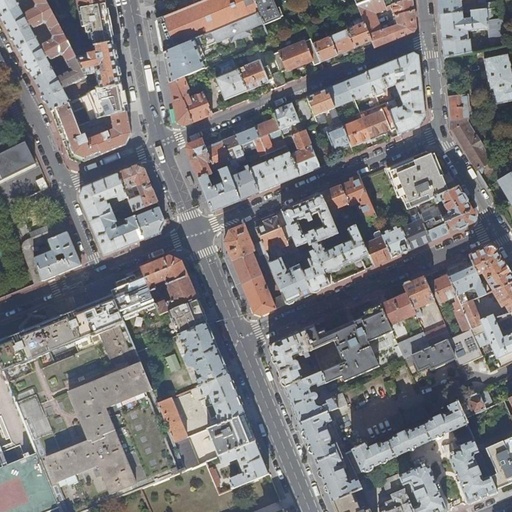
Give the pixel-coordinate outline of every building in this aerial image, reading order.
[(0,0),(0,12),(2,17),(21,8),(17,0),(33,0),(34,0),(35,0),(0,0)] [(11,33),(19,49),(38,39),(41,38),(40,35),(37,37),(32,27),(34,26),(36,29),(37,29),(46,25),(49,25),(52,32),(62,27),(55,14),(47,0),(35,0),(38,6),(37,9),(29,13),(28,15),(30,18),(28,20),(21,8),(2,17),(11,33)] [(47,0),(55,14),(62,13),(55,0),(47,0)] [(106,0),(79,0),(81,9),(107,4),(106,0)] [(164,52),(182,44),(206,35),(246,18),(259,12),(254,0),(206,0),(196,4),(157,19),(161,36),(164,52)] [(254,0),(259,12),(263,23),(264,25),(282,18),(274,0),(254,0)] [(375,48),(395,40),(413,33),(416,29),(415,15),(413,0),(406,0),(393,4),(386,7),(383,0),(372,0),(358,6),(362,18),(372,42),(375,48)] [(487,10),(486,3),(462,6),(462,2),(462,0),(437,0),(438,2),(439,16),(463,13),(471,12),(487,10)] [(489,6),(490,10),(501,8),(500,2),(492,2),(492,6),(489,6)] [(111,24),(107,4),(81,9),(85,28),(90,27),(91,34),(94,33),(96,47),(115,43),(111,24)] [(490,50),(506,47),(501,8),(490,10),(487,10),(471,12),(471,19),(463,20),(463,13),(439,16),(441,34),(444,59),(472,54),(471,41),(469,41),(468,33),(489,30),(490,50)] [(182,44),(164,52),(166,65),(170,84),(188,77),(193,75),(199,72),(206,69),(203,62),(222,54),(217,43),(233,36),(235,41),(247,36),(245,31),(263,23),(259,12),(246,18),(206,35),(182,44)] [(363,45),(372,42),(362,18),(354,22),(356,26),(350,29),(347,22),(348,21),(344,12),(341,13),(342,18),(345,25),(355,49),(363,45)] [(60,17),(62,22),(70,18),(67,13),(60,17)] [(330,37),(338,55),(348,52),(355,49),(345,25),(336,28),(338,34),(333,36),(330,30),(328,31),(330,37)] [(27,64),(36,80),(55,71),(58,69),(57,67),(54,69),(48,59),(50,58),(52,61),(54,61),(62,57),(65,57),(69,63),(78,58),(75,52),(62,27),(52,32),(55,38),(54,41),(46,45),(45,47),(47,50),(45,52),(38,39),(19,49),(27,64)] [(330,59),(338,55),(330,37),(314,44),(321,62),(330,59)] [(321,62),(314,44),(312,39),(273,55),(280,72),(281,72),(286,70),(287,72),(288,72),(301,67),(313,61),(315,65),(321,62)] [(78,58),(87,76),(97,74),(101,91),(123,86),(119,65),(115,43),(96,47),(98,54),(90,56),(91,57),(82,59),(81,50),(75,52),(78,58)] [(419,57),(415,53),(388,64),(367,73),(374,92),(376,97),(385,93),(384,91),(396,85),(401,97),(412,93),(423,91),(421,72),(419,57)] [(511,69),(509,55),(485,60),(491,91),(494,90),(497,105),(511,101),(511,69)] [(224,69),(236,64),(234,57),(222,63),(224,69)] [(53,113),(56,111),(71,104),(76,101),(81,99),(79,95),(73,98),(74,99),(72,99),(71,101),(65,90),(89,78),(87,76),(78,58),(69,63),(73,72),(59,80),(55,71),(36,80),(45,97),(53,113)] [(286,85),(281,72),(280,72),(272,75),(268,66),(264,68),(261,60),(238,69),(247,91),(263,85),(269,83),(270,82),(269,81),(273,79),(277,88),(286,85)] [(230,98),(247,91),(238,69),(216,78),(226,100),(230,98)] [(356,77),(347,81),(355,100),(374,92),(367,73),(356,77)] [(213,114),(205,93),(190,99),(188,93),(190,92),(189,90),(188,86),(191,85),(188,77),(170,84),(174,104),(177,123),(184,126),(202,119),(213,114)] [(337,85),(327,89),(335,108),(352,101),(353,104),(356,103),(355,100),(347,81),(337,85)] [(126,101),(123,86),(101,91),(105,109),(127,104),(126,101)] [(329,111),(334,124),(341,122),(335,108),(327,89),(317,93),(308,97),(319,124),(326,121),(323,113),(329,111)] [(424,103),(423,91),(412,93),(401,97),(404,105),(403,107),(398,109),(395,99),(385,103),(399,136),(411,131),(419,127),(426,117),(424,103)] [(467,96),(448,98),(452,131),(479,175),(483,173),(483,170),(482,167),(491,162),(468,122),(467,118),(470,118),(467,96)] [(79,107),(76,101),(71,104),(73,109),(79,107)] [(273,111),(276,118),(281,130),(286,127),(288,132),(283,134),(284,139),(303,131),(299,122),(300,122),(292,103),(273,111)] [(131,127),(128,114),(103,118),(103,123),(106,122),(107,125),(114,124),(115,130),(90,141),(87,133),(92,131),(91,128),(89,124),(80,128),(77,120),(73,109),(71,104),(56,111),(74,157),(86,162),(126,146),(132,135),(131,127)] [(382,135),(391,131),(382,110),(368,116),(366,111),(360,114),(362,119),(371,140),(382,135)] [(89,116),(77,120),(80,128),(89,124),(92,123),(89,116)] [(91,128),(103,123),(103,118),(101,119),(92,123),(89,124),(91,128)] [(265,122),(256,126),(267,154),(283,147),(287,146),(287,145),(285,140),(272,145),(272,144),(271,144),(269,139),(269,137),(268,135),(281,130),(276,118),(265,122)] [(361,144),(371,140),(362,119),(343,127),(350,145),(351,148),(361,144)] [(344,148),(350,145),(343,127),(341,122),(334,124),(332,125),(334,130),(327,133),(333,146),(328,147),(334,162),(342,159),(338,150),(344,148)] [(236,134),(236,136),(243,153),(256,147),(260,157),(267,154),(256,126),(246,130),(236,134)] [(303,131),(284,139),(285,140),(287,145),(295,142),(299,151),(291,154),(299,176),(317,169),(321,168),(306,130),(303,131)] [(229,139),(222,141),(230,161),(232,166),(237,164),(235,159),(237,158),(244,155),(243,153),(236,136),(229,139)] [(0,185),(5,183),(4,181),(37,165),(24,138),(19,137),(0,145),(0,185)] [(194,165),(200,179),(211,174),(207,163),(211,161),(206,148),(203,140),(191,144),(188,152),(194,165)] [(214,145),(206,148),(211,161),(214,167),(230,161),(222,141),(214,145)] [(278,185),(299,176),(291,154),(287,146),(283,147),(286,154),(252,168),(250,161),(247,162),(248,165),(259,193),(278,185)] [(416,206),(434,198),(446,192),(436,168),(430,155),(393,171),(390,172),(402,200),(403,199),(407,209),(416,206)] [(251,196),(259,193),(248,165),(245,167),(247,170),(238,174),(236,168),(240,167),(238,163),(237,164),(232,166),(228,168),(241,200),(251,196)] [(146,208),(159,203),(152,187),(145,170),(139,167),(119,175),(125,190),(138,185),(143,197),(130,203),(132,206),(134,212),(135,213),(146,208)] [(205,194),(209,203),(221,208),(227,206),(241,200),(228,168),(211,174),(200,179),(205,194)] [(511,172),(498,182),(511,205),(511,172)] [(118,198),(123,210),(132,206),(130,203),(125,190),(119,175),(85,189),(81,197),(86,210),(91,223),(114,213),(111,205),(109,206),(108,202),(118,198)] [(41,189),(47,186),(42,177),(36,181),(41,189)] [(351,183),(342,186),(349,203),(350,206),(359,202),(361,206),(359,207),(358,209),(360,214),(364,215),(367,222),(377,218),(361,179),(351,183)] [(125,190),(130,203),(143,197),(138,185),(125,190)] [(332,190),(322,194),(329,211),(349,203),(342,186),(332,190)] [(447,216),(443,218),(450,233),(462,227),(472,223),(474,215),(465,199),(457,187),(446,192),(434,198),(437,203),(442,201),(446,210),(447,211),(447,216)] [(322,194),(300,203),(282,210),(291,230),(294,237),(298,247),(309,243),(310,246),(314,245),(338,235),(339,234),(329,211),(322,194)] [(438,207),(437,203),(434,198),(416,206),(420,215),(422,220),(423,223),(442,215),(441,214),(438,207)] [(161,209),(159,203),(146,208),(148,214),(161,209)] [(122,216),(134,212),(132,206),(123,210),(120,211),(122,216)] [(163,214),(161,209),(148,214),(137,218),(136,217),(127,221),(129,225),(119,229),(116,223),(118,222),(114,213),(91,223),(105,256),(125,248),(161,234),(166,222),(163,214)] [(411,218),(413,224),(422,220),(420,215),(411,218)] [(442,215),(423,223),(431,241),(441,237),(450,233),(443,218),(442,215)] [(257,229),(263,241),(266,250),(286,242),(291,254),(295,253),(300,251),(298,247),(294,237),(287,240),(284,233),(277,217),(268,220),(265,222),(266,225),(257,229)] [(39,245),(51,240),(68,233),(62,220),(31,234),(33,238),(36,246),(39,245)] [(413,224),(402,229),(411,250),(421,245),(431,241),(423,223),(422,220),(413,224)] [(229,251),(233,261),(253,252),(258,250),(260,256),(268,253),(266,250),(263,241),(253,245),(245,226),(239,228),(231,231),(226,243),(229,251)] [(314,245),(315,248),(326,274),(342,267),(362,259),(366,269),(373,266),(365,246),(357,226),(349,230),(354,241),(326,253),(323,246),(339,239),(338,235),(314,245)] [(381,233),(383,237),(390,252),(398,249),(399,252),(400,255),(402,254),(411,250),(402,229),(401,226),(389,232),(388,230),(381,233)] [(291,230),(284,233),(287,240),(294,237),(291,230)] [(59,275),(82,266),(69,233),(68,233),(51,240),(54,251),(36,258),(44,281),(59,275)] [(383,237),(365,246),(373,266),(383,262),(392,258),(391,255),(390,252),(383,237)] [(33,247),(36,246),(33,238),(28,240),(26,241),(25,243),(23,247),(24,250),(36,284),(44,281),(36,258),(34,252),(33,247)] [(310,270),(304,272),(312,293),(324,288),(331,285),(326,274),(315,248),(311,250),(312,252),(311,252),(313,258),(309,260),(312,267),(316,268),(316,269),(315,271),(314,271),(311,272),(310,270)] [(470,257),(473,263),(478,275),(483,273),(485,275),(485,276),(494,291),(511,283),(511,276),(505,266),(497,251),(489,249),(481,252),(470,257)] [(303,260),(300,251),(295,253),(296,256),(299,262),(303,260)] [(237,270),(243,285),(263,275),(253,252),(233,261),(237,270)] [(272,263),(268,253),(260,256),(267,274),(273,271),(270,264),(272,263)] [(291,254),(272,263),(270,264),(273,271),(287,304),(300,299),(312,293),(304,272),(300,264),(291,268),(294,274),(287,277),(286,278),(285,277),(284,275),(286,274),(287,273),(287,272),(283,261),(296,256),(295,253),(291,254)] [(144,276),(153,299),(158,297),(156,293),(158,293),(155,285),(166,280),(168,285),(188,276),(182,262),(170,257),(153,264),(141,269),(144,276)] [(462,267),(448,273),(457,296),(473,289),(477,290),(480,298),(487,294),(482,283),(478,275),(473,263),(462,267)] [(262,315),(287,304),(273,271),(267,274),(277,297),(272,299),(263,275),(243,285),(248,297),(255,313),(262,315)] [(438,280),(433,282),(442,303),(455,297),(457,302),(454,304),(456,309),(454,310),(464,332),(472,329),(461,306),(457,296),(448,273),(440,277),(440,279),(438,280)] [(123,319),(156,305),(153,299),(144,276),(137,278),(136,275),(134,276),(135,279),(128,282),(127,279),(125,280),(127,283),(119,286),(118,283),(116,284),(117,286),(111,289),(123,319)] [(160,315),(170,311),(198,300),(193,287),(188,276),(168,285),(170,289),(169,289),(174,301),(166,304),(165,301),(160,303),(158,297),(153,299),(156,305),(160,315)] [(404,286),(407,293),(418,318),(423,317),(419,308),(436,301),(425,277),(415,281),(404,286)] [(84,511),(112,501),(179,473),(147,392),(153,390),(143,365),(128,371),(125,362),(139,356),(123,319),(111,289),(117,286),(116,284),(115,279),(86,291),(92,305),(77,311),(71,313),(65,299),(52,305),(44,308),(50,322),(22,333),(0,342),(0,361),(60,511),(84,511)] [(484,282),(482,283),(487,294),(491,293),(488,286),(485,284),(484,282)] [(511,283),(494,291),(493,292),(503,307),(505,307),(506,307),(511,314),(511,312),(511,283)] [(394,299),(381,305),(390,326),(414,316),(415,320),(418,318),(407,293),(394,299)] [(175,319),(181,335),(208,324),(203,312),(198,300),(170,311),(173,319),(175,319)] [(474,300),(461,306),(472,329),(484,325),(482,321),(479,314),(480,313),(474,300)] [(315,325),(306,329),(314,351),(335,342),(344,363),(322,373),(327,384),(344,377),(346,382),(381,366),(370,343),(393,332),(390,326),(381,305),(365,312),(366,316),(347,325),(327,334),(325,330),(317,333),(315,325)] [(511,312),(511,314),(499,317),(501,321),(511,316),(511,333),(503,338),(494,316),(482,321),(484,325),(472,329),(484,357),(487,363),(488,362),(489,363),(511,352),(511,312)] [(195,375),(200,387),(229,375),(218,349),(208,324),(181,335),(179,336),(183,345),(185,344),(189,352),(195,368),(198,374),(195,375)] [(446,324),(425,333),(431,347),(447,340),(452,338),(446,324)] [(279,374),(286,389),(322,373),(320,368),(309,373),(307,377),(304,375),(298,362),(297,362),(295,357),(300,356),(301,356),(314,351),(306,329),(303,331),(296,334),(273,344),(270,351),(279,374)] [(460,368),(484,357),(472,329),(464,332),(452,338),(447,340),(456,359),(460,368)] [(405,359),(412,355),(431,347),(425,333),(399,345),(399,346),(405,359)] [(432,369),(456,359),(447,340),(431,347),(412,355),(419,370),(430,366),(432,369)] [(401,361),(405,359),(399,346),(395,347),(401,361)] [(188,367),(195,368),(189,352),(184,358),(188,367)] [(172,372),(180,369),(175,355),(167,358),(172,372)] [(143,365),(139,356),(125,362),(128,371),(143,365)] [(60,511),(0,361),(0,410),(15,447),(20,445),(25,458),(0,467),(0,511),(60,511)] [(293,407),(300,424),(328,413),(347,405),(342,394),(326,401),(327,403),(321,405),(318,405),(317,403),(314,396),(311,389),(313,387),(318,385),(319,387),(327,384),(322,373),(286,389),(293,407)] [(217,417),(220,424),(245,414),(237,394),(229,375),(200,387),(191,391),(194,398),(198,400),(210,395),(213,402),(207,404),(208,407),(206,407),(211,419),(217,417)] [(159,404),(153,390),(147,392),(179,473),(185,471),(174,443),(158,404),(159,404)] [(473,415),(485,410),(478,394),(458,403),(462,413),(470,409),(473,415)] [(171,399),(159,404),(158,404),(174,443),(187,438),(171,399)] [(468,424),(462,413),(458,403),(458,402),(449,406),(451,413),(446,415),(443,415),(429,421),(429,423),(412,431),(409,430),(394,437),(393,440),(384,444),(381,443),(369,448),(367,444),(353,450),(363,472),(364,472),(365,472),(368,473),(372,471),(374,467),(468,424)] [(308,443),(316,463),(341,453),(335,438),(332,439),(326,427),(328,423),(332,422),(328,413),(300,424),(308,443)] [(220,424),(208,429),(219,457),(256,442),(250,428),(245,414),(220,424)] [(511,437),(487,448),(498,474),(491,476),(491,477),(495,486),(509,480),(511,479),(511,437)] [(199,465),(187,438),(174,443),(185,471),(199,465)] [(498,493),(495,486),(491,477),(485,480),(483,479),(474,458),(475,455),(480,452),(475,441),(460,447),(461,451),(455,454),(455,452),(452,453),(452,455),(451,459),(469,505),(498,493)] [(262,457),(256,442),(219,457),(221,463),(227,464),(239,459),(245,474),(232,479),(230,483),(232,489),(269,474),(262,457)] [(341,453),(316,463),(324,482),(332,502),(354,493),(375,484),(372,477),(359,482),(358,479),(352,482),(348,481),(344,470),(347,468),(341,453)] [(448,511),(429,466),(428,466),(426,465),(425,464),(422,465),(423,467),(400,476),(403,484),(404,486),(411,483),(420,504),(419,506),(413,509),(414,511),(448,511)] [(213,468),(209,469),(217,487),(220,486),(219,483),(221,483),(215,469),(214,470),(213,468)] [(399,486),(403,484),(400,476),(399,474),(385,480),(382,481),(387,494),(400,488),(399,486)] [(414,511),(413,509),(405,489),(392,495),(393,500),(386,503),(388,510),(382,511),(414,511)] [(371,511),(370,508),(362,511),(354,493),(332,502),(336,511),(371,511)]
